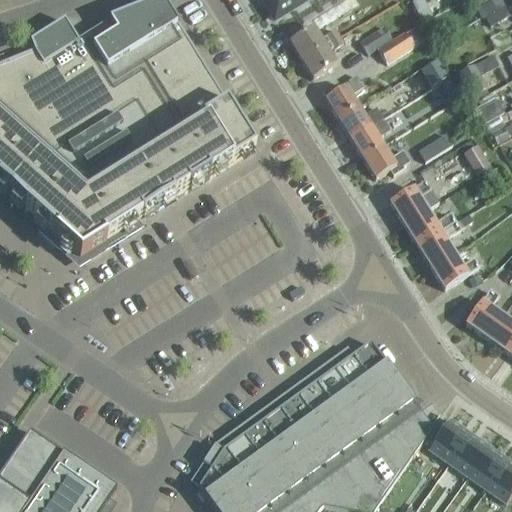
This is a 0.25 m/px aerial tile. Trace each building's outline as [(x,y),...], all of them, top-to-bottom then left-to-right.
[(260,0),(274,23),(311,0),(260,0)] [(486,22),(511,7),(511,0),(499,0),(494,3),(480,11),(486,22)] [(434,21),(425,2),(413,7),(422,26),(434,21)] [(0,190),(80,263),(257,152),(166,5),(111,26),(99,34),(80,46),(67,24),(33,45),(36,55),(0,69),(0,190)] [(511,7),(486,22),(490,30),(511,17),(511,7)] [(387,68),(425,44),(416,30),(378,53),(387,68)] [(383,31),(359,47),(368,59),(392,43),(383,31)] [(301,65),(338,42),(333,34),(320,43),(313,32),(289,47),(301,65)] [(338,42),(301,65),(312,83),(336,69),(328,57),(342,48),(338,42)] [(474,106),(488,98),(485,94),(487,93),(474,69),(456,78),(469,102),(471,101),(474,106)] [(441,70),(425,81),(430,90),(447,79),(441,70)] [(338,124),(357,112),(350,100),(362,92),(355,81),(347,86),(349,89),(325,104),(338,124)] [(402,107),(426,94),(420,82),(395,95),(402,107)] [(451,83),(440,90),(451,108),(462,100),(451,83)] [(500,102),(483,108),(492,137),(503,134),(499,119),(505,117),(500,102)] [(350,145),(383,124),(375,112),(367,117),(369,120),(365,123),(357,112),(338,124),(350,145)] [(363,165),(383,153),(375,140),(379,137),(381,140),(389,135),(383,124),(350,145),(363,165)] [(445,139),(432,147),(439,158),(452,150),(445,139)] [(476,150),(463,158),(476,179),(489,171),(476,150)] [(383,153),(363,165),(375,184),(389,175),(392,180),(403,173),(401,171),(409,166),(402,155),(389,163),(383,153)] [(404,230),(425,216),(418,203),(430,196),(424,187),(390,208),(404,230)] [(417,251),(455,228),(449,219),(437,227),(439,230),(436,233),(425,216),(404,230),(417,251)] [(431,273),(452,260),(442,243),(446,241),(448,244),(460,236),(455,228),(417,251),(431,273)] [(452,260),(431,273),(444,295),(478,274),(473,265),(461,273),(452,260)] [(486,343),(502,321),(490,313),(498,301),(489,295),(466,329),(486,343)] [(507,358),(511,351),(511,328),(502,321),(486,343),(507,358)] [(327,511),(376,511),(431,432),(370,346),(224,455),(199,493),(212,511),(322,511),(323,511),(327,511)] [(450,426),(428,457),(448,470),(469,440),(450,426)] [(103,511),(115,495),(62,458),(29,436),(0,479),(0,511),(103,511)] [(469,440),(448,470),(467,483),(488,453),(469,440)] [(488,453),(467,483),(485,496),(507,466),(488,453)] [(511,469),(507,466),(485,496),(505,510),(511,499),(511,469)]
